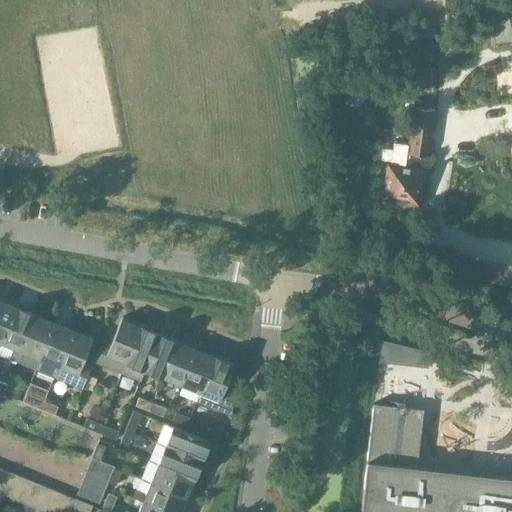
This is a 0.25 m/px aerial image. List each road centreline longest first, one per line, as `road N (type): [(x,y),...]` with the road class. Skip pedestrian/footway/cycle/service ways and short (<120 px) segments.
road 1 (residential): [(0,228),(274,282)]
road 2 (residential): [(274,282),(511,335)]
road 3 (residential): [(247,511),(274,282)]
